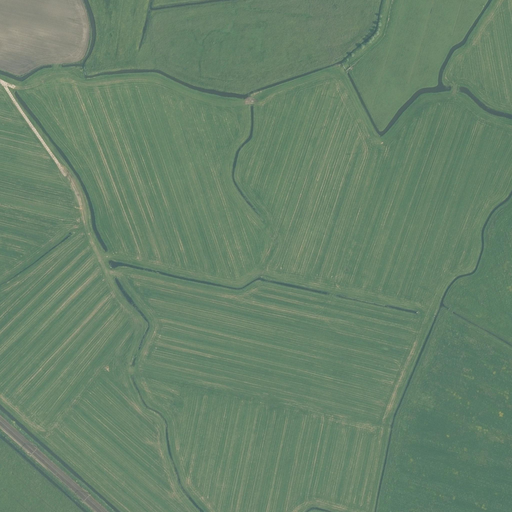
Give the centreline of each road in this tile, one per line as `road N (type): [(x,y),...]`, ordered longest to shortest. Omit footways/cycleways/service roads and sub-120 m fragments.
road 1 (track): [(331,298),(378,163),(342,73),(375,39),(388,0)]
road 2 (track): [(60,78),(152,77),(245,105),(343,69)]
road 3 (track): [(105,276),(73,189),(4,85)]
road 4 (track): [(166,54),(31,88),(4,85)]
road 5 (track): [(142,376),(126,366),(141,323),(105,276)]
